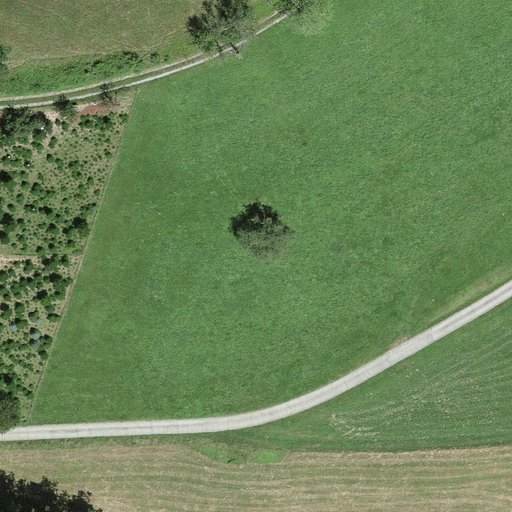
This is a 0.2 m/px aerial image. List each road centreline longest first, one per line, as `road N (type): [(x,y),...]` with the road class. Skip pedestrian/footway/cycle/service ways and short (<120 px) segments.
road 1 (track): [(511,291),(336,391),(269,417),(0,437)]
road 2 (track): [(313,0),(251,40),(90,99),(0,105)]
